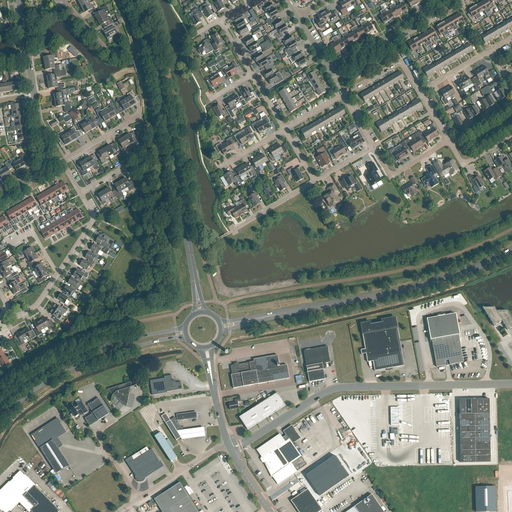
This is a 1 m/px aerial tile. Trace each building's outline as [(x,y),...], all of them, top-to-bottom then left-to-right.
[(81,0),(78,2),(82,8),(89,4),(88,1),(89,0),(81,0)] [(208,18),(213,15),(208,8),(211,6),(207,0),(205,2),(206,4),(203,5),(205,9),(203,10),(208,18)] [(219,11),(225,8),(221,2),(224,1),(223,0),(216,0),(217,1),(214,3),(219,11)] [(349,8),(345,0),(339,4),(341,6),(338,8),(339,9),(343,15),(343,16),(348,13),(346,10),(349,8)] [(352,0),(345,0),(349,8),(355,5),(356,7),(359,6),(355,0),(354,0),(353,1),(352,0)] [(408,10),(401,0),(400,0),(399,1),(401,4),(398,6),(403,13),(408,10)] [(416,6),(412,0),(408,0),(407,1),(411,8),(416,6)] [(489,8),(491,7),(486,0),(485,0),(482,2),(489,13),(491,12),(489,8)] [(493,4),(495,2),(493,0),(486,0),(491,7),(492,9),(495,7),(493,4)] [(489,13),(482,2),(477,5),(482,12),(484,11),(486,15),(489,13)] [(274,9),(271,3),(265,7),(264,4),(258,7),(260,10),(263,8),(266,13),(267,13),(274,9)] [(92,9),(89,4),(82,8),(84,13),(88,11),(90,13),(95,11),(94,8),(92,9)] [(403,13),(398,6),(396,7),(394,4),(392,5),(398,16),(403,13)] [(95,22),(96,22),(107,16),(105,13),(109,11),(106,5),(98,10),(99,12),(94,15),(97,21),(95,22)] [(398,16),(392,5),(389,6),(391,10),(389,11),(394,19),(398,16)] [(480,14),(482,12),(477,5),(473,8),(479,19),(482,17),(480,14)] [(201,22),(198,17),(201,15),(197,8),(192,11),(194,16),(191,18),(195,26),(201,22)] [(272,18),(278,14),(275,8),(275,9),(274,9),(267,13),(270,18),(265,21),(267,24),(273,20),(272,18)] [(477,20),(479,19),(473,8),(468,10),(472,18),(475,17),(477,20)] [(394,19),(389,11),(387,13),(385,9),(382,11),(389,22),(394,19)] [(328,10),(322,14),(327,21),(330,19),(332,22),(337,19),(333,13),(330,14),(328,10)] [(389,22),(382,11),(380,12),(382,15),(380,17),(384,24),(389,22)] [(463,26),(466,24),(459,13),(454,16),(459,24),(461,22),(463,26)] [(324,23),(327,21),(322,14),(317,17),(318,19),(316,21),(320,29),(325,26),(324,23)] [(108,18),(107,16),(96,22),(98,27),(106,23),(107,26),(113,23),(110,17),(108,18)] [(238,30),(245,26),(246,25),(243,20),(245,19),(243,16),(240,18),(241,21),(235,25),(238,30)] [(457,25),(459,24),(454,16),(450,19),(456,30),(459,29),(457,25)] [(456,30),(450,19),(445,22),(450,29),(452,28),(454,31),(456,30)] [(273,20),(267,24),(266,24),(268,27),(270,26),(271,29),(274,27),(276,30),(277,29),(284,25),(281,20),(275,23),(273,20)] [(365,21),(363,22),(369,33),(374,30),(369,23),(367,24),(365,21)] [(369,33),(363,22),(360,24),(362,27),(360,28),(364,36),(369,33)] [(447,31),(450,29),(445,22),(440,24),(447,35),(449,34),(447,31)] [(115,27),(113,23),(107,26),(109,29),(103,32),(107,38),(116,33),(114,28),(115,27)] [(505,32),(510,29),(506,23),(501,26),(505,32)] [(251,29),(253,32),(262,27),(261,24),(251,29)] [(445,37),(447,35),(440,24),(436,27),(440,35),(443,33),(445,37)] [(284,25),(277,29),(278,32),(273,34),(275,37),(276,37),(278,40),(283,37),(284,36),(282,33),(288,30),(285,25),(284,25)] [(245,26),(238,30),(237,31),(241,36),(249,31),(246,26),(245,26)] [(364,36),(360,28),(358,30),(356,26),(353,28),(360,39),(364,36)] [(500,35),(505,32),(501,26),(496,29),(500,35)] [(360,39),(353,28),(351,29),(353,33),(351,34),(355,42),(360,39)] [(432,29),(427,32),(432,40),(434,38),(436,42),(439,40),(432,29)] [(495,38),(500,35),(496,29),(491,31),(495,38)] [(490,41),(495,38),(491,31),(487,34),(490,41)] [(355,42),(351,34),(348,35),(346,32),(344,33),(350,44),(355,42)] [(430,41),(432,40),(427,32),(423,35),(429,46),(432,44),(430,41)] [(218,46),(223,43),(217,33),(211,37),(215,43),(212,45),(216,51),(220,49),(218,46)] [(350,44),(344,33),(342,35),(344,38),(341,40),(346,47),(350,44)] [(485,44),(490,41),(487,34),(481,37),(485,44)] [(429,46),(423,35),(418,38),(422,45),(425,44),(427,47),(429,46)] [(285,46),(293,41),(290,36),(285,39),(283,37),(278,40),(279,43),(282,41),(285,46)] [(248,46),(255,42),(252,37),(244,41),(247,47),(248,46)] [(346,47),(341,40),(339,41),(336,37),(334,38),(336,42),(339,46),(341,51),(342,51),(341,50),(346,47)] [(339,46),(336,42),(334,38),(331,39),(332,41),(333,40),(334,43),(330,45),(333,50),(339,46)] [(420,46),(422,45),(418,38),(414,40),(416,44),(421,52),(423,51),(420,46)] [(286,53),(287,56),(293,53),(291,50),(298,46),(295,41),(286,46),(288,49),(285,50),(285,52),(285,53),(286,53)] [(255,42),(248,46),(248,47),(251,52),(259,47),(256,42),(255,42)] [(202,53),(202,54),(205,52),(207,55),(214,51),(210,45),(207,47),(204,43),(201,45),(201,46),(198,48),(199,49),(198,50),(200,54),(202,53)] [(272,43),(262,49),(264,52),(274,46),(272,43)] [(421,52),(416,44),(410,48),(412,52),(417,49),(418,52),(417,52),(418,54),(421,52)] [(468,54),(473,51),(469,45),(464,48),(468,54)] [(463,57),(468,54),(464,48),(459,50),(463,57)] [(458,60),(463,57),(459,50),(455,53),(458,60)] [(57,58),(56,52),(50,53),(51,56),(43,57),(44,64),(54,63),(53,59),(57,58)] [(286,57),(287,60),(289,58),(292,64),(296,61),(303,57),(300,52),(299,52),(294,55),(293,53),(287,56),(286,57)] [(265,58),(261,53),(253,58),(256,63),(257,62),(257,63),(265,58)] [(454,63),(458,60),(455,53),(450,56),(454,63)] [(449,65),(454,63),(450,56),(445,59),(449,65)] [(300,67),(295,69),(292,71),(294,74),(302,69),(300,66),(307,62),(304,57),(297,61),(300,67)] [(265,58),(257,63),(261,68),(267,65),(268,67),(273,65),(274,64),(271,59),(267,61),(266,58),(265,59),(265,58)] [(444,68),(449,65),(445,59),(440,62),(444,68)] [(235,69),(238,68),(234,62),(232,63),(232,65),(228,68),(233,76),(238,73),(235,69)] [(439,71),(444,68),(440,62),(435,65),(439,71)] [(54,66),(54,63),(44,64),(45,70),(53,69),(53,72),(59,71),(59,65),(54,66)] [(274,75),(273,72),(276,70),(273,65),(268,67),(265,69),(267,72),(263,74),(266,79),(267,79),(274,75)] [(434,74),(439,71),(435,65),(430,68),(432,70),(434,74)] [(432,70),(430,68),(429,66),(423,70),(426,74),(432,70)] [(484,66),(479,69),(486,81),(491,78),(495,77),(491,71),(488,73),(484,66)] [(233,76),(228,68),(224,70),(223,69),(220,70),(224,76),(226,75),(229,78),(233,76)] [(484,77),(479,69),(474,72),(478,79),(474,81),(476,83),(478,87),(482,85),(479,80),(484,77)] [(434,75),(434,74),(432,70),(426,74),(428,78),(434,75)] [(57,82),(56,78),(60,77),(59,71),(53,72),(54,75),(46,76),(47,83),(57,82)] [(218,74),(220,72),(219,71),(217,72),(217,74),(213,76),(218,85),(223,82),(218,74)] [(308,76),(311,81),(317,77),(314,72),(308,76)] [(400,72),(395,75),(399,82),(404,79),(400,72)] [(274,75),(267,79),(270,85),(276,81),(277,84),(283,81),(279,73),(274,75)] [(399,82),(395,75),(390,78),(394,84),(399,82)] [(218,85),(213,76),(209,79),(208,77),(205,79),(208,85),(211,83),(214,87),(218,85)] [(467,87),(472,84),(467,76),(462,79),(467,87)] [(320,82),(317,77),(311,81),(314,86),(320,82)] [(394,84),(390,78),(385,81),(389,87),(394,84)] [(12,91),(11,83),(7,84),(6,79),(4,79),(6,92),(12,91)] [(463,89),(467,87),(462,79),(457,82),(461,89),(458,91),(461,96),(466,94),(463,89)] [(389,87),(385,81),(380,84),(384,90),(389,87)] [(57,85),(57,82),(47,83),(48,89),(56,88),(57,91),(61,90),(63,90),(62,84),(57,85)] [(117,84),(121,91),(125,89),(121,82),(117,84)] [(323,87),(320,82),(314,86),(317,91),(323,87)] [(384,90),(380,84),(376,86),(380,93),(384,90)] [(380,93),(376,86),(371,89),(375,96),(380,93)] [(450,97),(455,94),(450,86),(445,89),(450,97)] [(492,94),(490,89),(488,86),(480,91),(482,94),(485,92),(488,92),(489,95),(492,94)] [(501,100),(506,97),(502,89),(500,86),(498,87),(499,90),(496,92),(501,100)] [(326,92),(323,87),(317,91),(320,96),(326,92)] [(64,100),(63,96),(68,95),(70,94),(75,92),(74,88),(63,90),(61,90),(61,93),(53,94),(54,101),(64,100)] [(251,100),(256,98),(253,92),(250,94),(247,88),(241,92),(246,100),(250,98),(251,100)] [(286,89),(279,93),(282,98),(289,94),(288,94),(290,92),(288,88),(286,90),(286,89)] [(375,96),(371,89),(366,92),(370,99),(375,96)] [(447,99),(450,97),(445,89),(440,92),(444,99),(442,100),(445,106),(449,103),(447,99)] [(129,98),(126,100),(130,108),(136,104),(133,99),(135,97),(132,92),(127,95),(129,98)] [(370,99),(366,92),(361,95),(365,102),(370,99)] [(292,99),(289,94),(282,98),(285,103),(292,99)] [(236,95),(231,98),(236,106),(241,103),(243,107),(246,105),(243,100),(240,102),(236,95)] [(490,96),(485,99),(489,107),(495,104),(490,96)] [(237,108),(236,106),(231,98),(226,101),(230,109),(231,110),(232,111),(237,108)] [(130,108),(126,100),(122,102),(121,100),(117,99),(116,103),(120,108),(122,107),(125,111),(130,108)] [(294,104),(292,99),(285,103),(288,108),(294,104)] [(412,103),(413,105),(414,107),(420,104),(418,99),(412,103)] [(489,107),(485,99),(479,102),(484,110),(489,107)] [(65,103),(64,100),(54,101),(55,107),(63,106),(64,109),(70,108),(69,102),(65,103)] [(10,103),(11,111),(21,110),(20,104),(16,105),(15,103),(10,103)] [(116,116),(114,111),(116,110),(112,103),(107,106),(109,109),(106,111),(111,119),(116,116)] [(297,109),(294,104),(288,108),(291,113),(297,109)] [(417,112),(423,108),(420,104),(414,107),(417,111),(417,112)] [(224,117),(228,115),(225,110),(223,111),(219,105),(213,108),(219,118),(223,115),(224,117)] [(417,111),(414,107),(413,105),(408,108),(412,114),(417,111)] [(474,106),(469,109),(474,117),(479,114),(474,106)] [(341,107),(337,110),(340,117),(345,114),(341,107)] [(412,114),(408,108),(403,110),(407,117),(412,114)] [(106,111),(105,109),(97,114),(100,119),(102,118),(105,122),(111,119),(106,111)] [(474,117),(469,109),(463,112),(468,120),(474,117)] [(22,116),(21,110),(11,111),(12,116),(8,116),(9,118),(14,117),(22,116)] [(340,117),(337,110),(332,113),(336,120),(340,117)] [(407,117),(403,110),(398,113),(402,120),(407,117)] [(78,118),(75,112),(70,115),(73,121),(78,118)] [(336,120),(332,113),(327,116),(331,123),(336,120)] [(402,120),(398,113),(393,116),(397,123),(402,120)] [(90,121),(87,123),(91,130),(97,127),(93,122),(96,120),(93,115),(88,118),(90,121)] [(268,124),(270,123),(266,115),(261,118),(263,122),(260,123),(265,131),(270,128),(268,124)] [(24,116),(22,116),(14,117),(15,121),(11,122),(11,124),(15,123),(25,122),(24,116)] [(331,123),(327,116),(322,119),(326,125),(331,123)] [(397,123),(393,116),(389,119),(392,126),(397,123)] [(458,127),(463,124),(458,116),(453,119),(458,127)] [(326,125),(322,119),(317,122),(321,128),(326,125)] [(392,126),(389,119),(384,122),(385,125),(388,128),(392,126)] [(385,125),(384,122),(383,120),(377,124),(379,128),(385,125)] [(260,134),(265,131),(260,123),(259,121),(251,125),(255,132),(257,130),(260,134)] [(26,128),(25,122),(15,123),(16,127),(12,128),(12,130),(26,128)] [(321,128),(317,122),(312,125),(316,131),(321,128)] [(91,130),(87,123),(83,125),(82,123),(77,126),(81,131),(83,129),(85,134),(91,130)] [(316,131),(312,125),(307,128),(309,131),(311,134),(316,131)] [(388,129),(388,128),(385,125),(379,128),(382,133),(388,129)] [(431,129),(428,131),(433,139),(438,136),(432,125),(429,127),(431,129)] [(245,132),(242,134),(247,142),(252,139),(250,135),(252,133),(249,127),(244,130),(245,132)] [(303,135),(309,131),(307,128),(307,127),(301,131),(303,135)] [(70,132),(67,134),(71,142),(77,139),(75,134),(77,133),(74,128),(69,130),(70,132)] [(312,136),(311,134),(309,131),(303,135),(306,139),(312,136)] [(433,139),(428,131),(423,134),(428,143),(433,139)] [(363,144),(360,140),(363,138),(359,132),(354,135),(355,137),(353,139),(357,147),(363,144)] [(414,135),(411,137),(413,140),(418,149),(423,146),(420,141),(423,139),(421,136),(418,132),(414,135)] [(242,145),(247,142),(242,134),(240,135),(238,133),(233,136),(237,142),(240,141),(242,145)] [(28,140),(27,134),(17,135),(18,143),(23,142),(23,140),(28,140)] [(71,142),(67,134),(64,136),(62,134),(58,137),(61,142),(63,141),(66,145),(71,142)] [(130,134),(124,138),(129,146),(132,144),(134,147),(138,144),(135,137),(132,139),(130,134)] [(357,147),(353,139),(350,140),(349,138),(346,139),(344,135),(341,136),(347,147),(350,146),(352,150),(357,147)] [(232,145),(235,144),(231,137),(226,140),(227,143),(225,144),(230,152),(235,149),(232,145)] [(344,149),(346,148),(340,137),(337,139),(340,143),(337,144),(339,147),(336,148),(341,156),(346,153),(344,149)] [(125,148),(129,146),(124,138),(118,141),(121,145),(119,147),(122,152),(126,149),(125,148)] [(413,140),(410,142),(408,139),(404,142),(408,148),(410,147),(413,152),(418,149),(413,140)] [(399,146),(397,147),(403,158),(409,155),(405,150),(408,148),(404,142),(399,145),(399,146)] [(224,155),(230,152),(225,144),(222,146),(221,143),(216,146),(219,153),(222,151),(224,155)] [(284,154),(287,152),(283,147),(281,148),(279,145),(274,147),(279,155),(283,152),(284,154)] [(114,157),(120,153),(117,148),(113,150),(110,146),(105,149),(109,157),(112,155),(114,157)] [(322,168),(329,163),(327,160),(328,159),(325,154),(326,153),(322,146),(316,150),(318,153),(322,151),(323,154),(317,158),(322,168)] [(274,158),(279,155),(274,147),(269,150),(271,154),(269,155),(272,161),(274,159),(274,158)] [(341,156),(336,148),(334,150),(332,147),(327,150),(331,157),(334,155),(336,159),(341,156)] [(403,158),(397,147),(394,149),(393,148),(388,151),(394,159),(396,158),(398,162),(403,158)] [(106,159),(109,157),(105,149),(99,153),(97,154),(99,158),(102,164),(103,165),(107,162),(107,161),(106,159)] [(21,158),(17,161),(21,168),(25,166),(23,162),(27,160),(23,153),(19,156),(21,158)] [(262,165),(267,162),(263,155),(257,158),(262,165)] [(502,156),(496,160),(500,167),(502,165),(507,173),(511,170),(511,166),(508,160),(505,162),(502,156)] [(94,168),(99,166),(96,160),(93,162),(91,157),(85,161),(90,168),(93,166),(94,168)] [(262,165),(257,158),(252,161),(256,169),(254,170),(259,179),(262,177),(259,172),(261,171),(258,167),(262,165)] [(21,168),(17,161),(12,163),(10,160),(7,162),(12,169),(14,167),(16,171),(21,168)] [(86,170),(90,168),(85,161),(79,164),(83,169),(80,171),(83,176),(88,173),(86,170)] [(451,176),(458,171),(452,161),(445,165),(445,166),(443,168),(439,162),(434,165),(439,175),(442,173),(443,176),(449,172),(451,176)] [(9,171),(12,169),(7,162),(5,163),(6,167),(2,169),(6,177),(11,174),(9,171)] [(371,186),(381,180),(376,171),(378,170),(373,163),(367,167),(371,173),(365,177),(371,186)] [(250,168),(248,164),(242,167),(246,174),(249,172),(251,176),(253,175),(254,176),(257,174),(254,170),(252,166),(250,168)] [(425,178),(421,180),(425,186),(430,184),(432,188),(438,184),(433,175),(436,174),(432,166),(427,169),(430,174),(425,177),(425,178)] [(241,177),(246,174),(242,167),(236,170),(239,175),(237,176),(241,183),(243,182),(241,177)] [(297,182),(303,179),(300,173),(298,169),(295,171),(293,167),(287,171),(290,176),(292,175),(297,182)] [(495,180),(502,176),(497,168),(493,170),(492,171),(490,168),(484,172),(487,178),(488,179),(488,178),(489,181),(493,178),(495,180)] [(236,186),(241,183),(237,176),(234,178),(231,172),(224,176),(229,186),(234,183),(236,186)] [(281,175),(274,180),(276,185),(274,186),(276,190),(279,188),(280,191),(286,188),(282,182),(285,180),(281,175)] [(478,189),(485,186),(483,182),(482,182),(479,177),(474,180),(471,175),(468,177),(474,187),(476,186),(478,189)] [(358,192),(363,189),(357,179),(355,181),(352,176),(349,178),(348,177),(340,181),(344,189),(346,187),(348,191),(351,189),(350,187),(354,185),(358,192)] [(129,190),(134,187),(130,182),(128,183),(125,179),(120,182),(124,190),(128,188),(129,190)] [(117,190),(114,191),(117,197),(118,196),(120,200),(123,198),(121,195),(122,194),(121,192),(124,190),(120,182),(114,185),(117,190)] [(268,199),(273,196),(269,190),(272,188),(269,183),(266,184),(267,186),(262,189),(268,199)] [(412,197),(417,194),(414,190),(415,190),(411,183),(402,189),(406,195),(409,193),(412,197)] [(58,196),(61,194),(62,194),(60,189),(57,185),(56,186),(52,188),(57,197),(56,197),(59,202),(61,200),(58,196)] [(324,197),(330,207),(333,206),(333,207),(334,207),(336,207),(337,207),(338,206),(338,204),(337,203),(340,202),(335,193),(338,191),(334,185),(329,189),(331,193),(324,197)] [(64,193),(68,190),(66,186),(60,189),(62,194),(61,194),(62,196),(65,195),(64,193)] [(53,199),(56,197),(57,197),(52,188),(47,191),(52,200),(51,200),(53,205),(55,204),(53,199)] [(112,199),(117,197),(114,191),(112,193),(109,188),(103,192),(108,199),(111,197),(112,199)] [(255,207),(260,204),(256,197),(259,196),(256,190),(253,192),(254,194),(249,197),(255,207)] [(48,202),(51,200),(52,200),(47,191),(42,194),(47,203),(46,203),(48,208),(50,207),(48,202)] [(105,201),(108,199),(103,192),(98,195),(100,199),(98,201),(101,206),(106,203),(105,201)] [(43,205),(46,203),(47,203),(42,194),(36,197),(41,206),(40,206),(43,211),(45,210),(43,205)] [(38,211),(41,210),(38,205),(37,206),(32,197),(27,201),(32,209),(36,207),(38,211)] [(240,205),(237,207),(241,215),(244,213),(244,214),(247,212),(245,207),(247,205),(244,199),(238,203),(240,205)] [(28,211),(32,209),(27,201),(22,204),(27,212),(26,213),(28,217),(30,216),(28,211)] [(23,215),(26,213),(27,212),(22,204),(17,207),(22,215),(21,216),(23,220),(25,219),(23,215)] [(18,218),(21,216),(22,215),(17,207),(11,210),(16,218),(15,219),(18,223),(20,222),(18,218)] [(241,215),(237,207),(233,209),(232,207),(226,210),(229,216),(233,214),(235,219),(239,217),(239,216),(241,215)] [(12,221),(15,219),(16,218),(11,210),(6,213),(11,221),(10,222),(13,226),(15,225),(12,221)] [(77,221),(74,217),(72,213),(71,213),(67,215),(65,211),(63,212),(65,216),(66,216),(71,224),(76,222),(77,221)] [(78,220),(83,218),(80,213),(74,217),(77,221),(76,222),(77,224),(79,222),(78,220)] [(66,216),(65,216),(62,218),(60,214),(58,215),(60,219),(61,219),(66,227),(71,224),(66,216)] [(10,230),(12,229),(10,224),(9,225),(4,216),(0,218),(0,221),(4,228),(5,227),(7,231),(8,231),(9,230),(10,229),(10,230)] [(61,219),(60,219),(57,221),(55,217),(53,218),(55,222),(56,222),(61,230),(66,227),(61,219)] [(56,222),(55,222),(52,224),(49,220),(47,221),(50,225),(51,225),(56,233),(61,230),(56,222)] [(51,225),(50,225),(47,227),(44,223),(42,224),(45,228),(46,228),(51,236),(56,233),(51,225)] [(46,228),(45,228),(42,230),(39,226),(37,227),(40,232),(41,231),(45,240),(51,236),(46,228)] [(103,246),(105,243),(107,244),(110,240),(105,236),(103,239),(99,236),(96,242),(99,244),(103,246)] [(109,250),(103,246),(99,244),(98,247),(94,244),(90,250),(94,252),(98,254),(100,251),(102,252),(106,254),(109,250)] [(25,254),(27,258),(35,253),(31,248),(28,250),(27,247),(20,251),(23,256),(25,254)] [(0,255),(0,253),(0,261),(1,262),(3,261),(8,258),(7,255),(5,252),(0,255)] [(99,255),(98,254),(94,252),(92,255),(89,252),(85,257),(89,260),(92,262),(95,259),(96,260),(99,255)] [(38,259),(35,253),(27,258),(29,261),(27,262),(30,267),(36,264),(35,261),(38,259)] [(0,268),(0,270),(2,274),(9,269),(8,268),(11,266),(12,265),(11,262),(9,260),(4,263),(0,264),(0,265),(1,268),(0,268)] [(91,268),(94,263),(92,262),(89,260),(87,263),(83,260),(80,265),(87,270),(89,267),(91,268)] [(38,266),(36,264),(30,267),(33,272),(35,271),(37,274),(44,270),(41,264),(38,266)] [(8,268),(9,269),(2,274),(5,279),(11,275),(12,278),(18,274),(16,272),(15,273),(11,266),(8,268)] [(48,275),(44,270),(37,274),(39,278),(36,279),(39,284),(46,280),(44,277),(48,275)] [(81,280),(83,277),(85,278),(88,273),(82,270),(81,272),(77,270),(73,275),(77,278),(81,280)] [(20,283),(19,280),(20,279),(19,276),(13,279),(15,282),(8,285),(11,290),(19,286),(18,284),(20,283)] [(75,288),(78,285),(79,286),(82,281),(81,280),(77,278),(75,280),(72,278),(68,283),(72,286),(75,288)] [(24,285),(20,288),(19,286),(11,290),(14,295),(20,291),(22,294),(27,291),(24,285)] [(70,296),(72,292),(74,294),(77,289),(75,288),(72,286),(70,288),(66,286),(63,291),(67,294),(70,296)] [(65,304),(67,300),(69,302),(72,297),(70,296),(67,294),(65,296),(61,294),(57,299),(65,304)] [(63,306),(62,308),(56,304),(53,309),(60,314),(61,311),(65,314),(69,309),(63,306)] [(494,308),(483,308),(482,308),(485,311),(494,327),(495,326),(494,326),(502,321),(508,331),(508,330),(511,327),(511,318),(507,311),(496,312),(493,307),(494,308)] [(57,318),(60,314),(53,309),(49,314),(55,318),(54,320),(59,324),(61,321),(57,318)] [(432,341),(436,367),(463,363),(459,337),(460,337),(456,315),(444,317),(444,315),(438,316),(438,318),(427,320),(431,342),(432,341)] [(49,330),(54,327),(50,320),(47,322),(45,318),(40,321),(44,329),(47,327),(49,330)] [(396,323),(396,319),(382,321),(383,322),(370,324),(370,323),(361,325),(362,329),(361,329),(362,335),(363,335),(367,362),(373,361),(375,371),(387,369),(387,371),(393,370),(392,368),(404,366),(398,329),(398,328),(397,323),(396,323)] [(41,331),(44,329),(40,321),(34,325),(36,328),(34,330),(37,336),(42,333),(41,331)] [(31,340),(36,337),(33,331),(30,332),(28,328),(22,331),(27,339),(30,337),(31,340)] [(21,342),(27,339),(22,331),(17,335),(19,339),(16,340),(20,347),(23,345),(21,342)] [(325,363),(330,362),(327,346),(304,351),(309,382),(325,379),(323,369),(324,369),(326,367),(325,363)] [(289,379),(287,365),(280,366),(278,355),(254,360),(254,362),(231,366),(232,375),(231,375),(234,388),(289,379)] [(182,390),(181,382),(176,383),(175,382),(176,381),(174,380),(173,381),(172,380),(171,375),(164,377),(164,379),(150,381),(152,396),(167,393),(167,392),(182,390)] [(126,407),(132,382),(107,390),(126,407)] [(247,430),(285,406),(277,393),(239,417),(247,430)] [(108,414),(98,398),(88,405),(92,411),(91,414),(85,418),(90,426),(108,414)] [(229,403),(230,410),(239,408),(238,402),(241,401),(240,398),(234,399),(235,402),(229,403)] [(87,412),(81,403),(70,410),(75,418),(83,413),(84,415),(87,412)] [(166,414),(161,416),(176,440),(180,438),(182,441),(184,439),(183,436),(181,432),(182,430),(182,429),(175,417),(170,420),(166,414)] [(57,419),(32,436),(40,448),(54,469),(51,471),(53,475),(56,473),(56,474),(69,465),(58,447),(59,447),(59,444),(56,438),(66,432),(57,419)] [(286,435),(289,439),(297,434),(292,426),(284,432),(286,435)] [(203,427),(177,431),(181,439),(204,437),(203,427)] [(397,433),(396,429),(392,429),(392,434),(388,434),(389,440),(393,440),(392,434),(397,433)] [(174,448),(168,439),(166,441),(161,433),(154,437),(171,462),(177,458),(172,450),(174,448)] [(301,457),(289,439),(285,442),(280,434),(257,450),(262,458),(264,457),(276,474),(272,476),(273,478),(276,481),(278,485),(297,471),(292,463),(301,457)] [(133,461),(128,464),(136,476),(135,476),(135,478),(136,480),(138,482),(141,482),(143,482),(145,479),(146,478),(145,477),(162,466),(151,449),(149,451),(146,447),(131,457),(133,461)] [(31,511),(58,511),(60,511),(20,472),(0,491),(0,508),(3,511),(9,511),(20,501),(31,511)] [(198,511),(183,488),(180,483),(163,494),(171,507),(163,511),(198,511)] [(57,487),(53,491),(60,498),(63,495),(57,487)] [(475,511),(492,511),(496,511),(495,487),(475,487),(475,511)] [(319,511),(322,510),(308,489),(291,501),(298,511),(319,511)] [(383,511),(372,495),(346,511),(383,511)]
